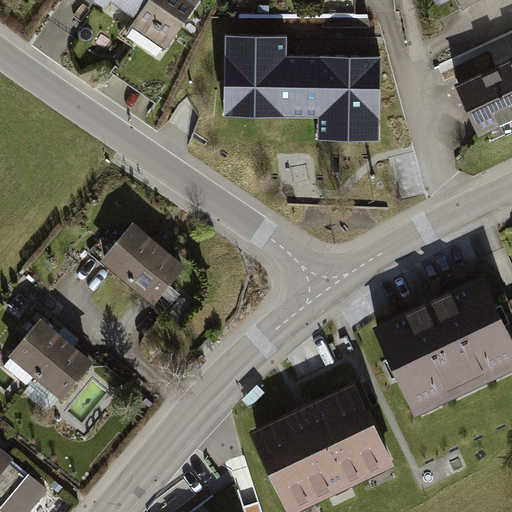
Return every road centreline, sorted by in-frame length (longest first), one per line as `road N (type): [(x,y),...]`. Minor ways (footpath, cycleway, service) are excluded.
road 1 (tertiary): [(0,49),(327,282)]
road 2 (tertiary): [(108,511),(167,441),(327,282)]
road 3 (tertiary): [(327,282),(511,188)]
road 4 (unknown): [(214,393),(256,511)]
